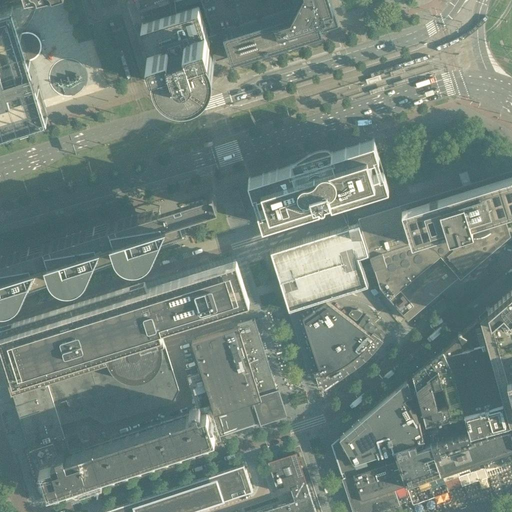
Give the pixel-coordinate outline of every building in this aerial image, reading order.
[(0,128),(53,111),(51,106),(48,98),(35,55),(39,51),(40,48),(41,45),(41,39),(39,34),(35,31),(31,29),(26,28),(17,0),(3,0),(0,1),(0,128)] [(134,0),(138,12),(175,0),(200,0),(210,30),(234,23),(287,7),(290,0),(134,0)] [(181,0),(168,4),(169,10),(200,1),(200,0),(181,0)] [(290,0),(287,7),(234,23),(210,30),(205,32),(209,48),(212,57),(227,52),(228,55),(336,20),(329,0),(290,0)] [(153,56),(153,63),(154,68),(158,75),(164,81),(171,84),(177,86),(185,87),(193,85),(196,84),(198,82),(201,81),(202,79),(204,78),(205,76),(207,74),(208,72),(209,71),(209,70),(210,68),(211,66),(212,64),(212,62),(212,59),(212,57),(209,48),(205,32),(197,3),(139,21),(151,56),(153,56)] [(292,163),(249,177),(254,192),(259,208),(264,224),(321,206),(320,204),(322,203),(324,204),(325,204),(327,204),(329,202),(330,201),(332,200),(332,202),(389,185),(384,169),(379,153),(374,138),(332,151),(331,152),(329,150),(328,149),(325,148),(323,148),(321,149),(320,149),(317,150),(313,151),(310,153),(297,160),(294,162),(292,163)] [(460,274),(461,276),(511,233),(506,218),(511,216),(511,167),(359,215),(360,220),(364,232),(369,249),(371,253),(373,261),(363,264),(365,270),(375,267),(381,285),(391,296),(409,317),(460,274)] [(205,191),(159,205),(0,255),(0,302),(1,303),(4,303),(7,303),(10,302),(13,301),(16,300),(19,298),(21,296),(23,293),(60,280),(63,281),(67,282),(70,283),(74,282),(78,281),(81,279),(84,277),(86,274),(88,271),(89,269),(122,257),(125,260),(129,261),(133,262),(137,262),(142,261),(145,260),(149,257),(152,254),(154,251),(156,245),(184,235),(178,217),(166,221),(167,220),(210,206),(219,203),(214,188),(205,191)] [(245,206),(240,189),(233,191),(238,208),(245,206)] [(0,302),(0,304),(1,304),(4,304),(9,304),(14,302),(18,300),(21,297),(62,282),(66,284),(72,284),(78,282),(84,279),(87,276),(89,273),(124,260),(129,262),(133,263),(138,263),(143,262),(147,260),(151,257),(154,253),(156,249),(188,237),(181,216),(178,217),(184,235),(156,245),(154,251),(152,254),(149,257),(145,260),(142,261),(137,262),(133,262),(129,261),(125,260),(122,257),(89,269),(88,271),(86,274),(84,277),(81,279),(78,281),(74,282),(70,283),(67,282),(63,281),(60,280),(23,293),(21,296),(19,298),(16,300),(13,301),(10,302),(7,303),(4,303),(1,303),(0,302)] [(363,264),(360,252),(369,249),(364,232),(360,220),(350,223),(271,247),(280,277),(289,306),(309,300),(319,297),(369,281),(365,270),(363,264)] [(190,272),(238,259),(237,255),(189,267),(190,272)] [(145,280),(0,325),(0,352),(14,396),(30,447),(64,436),(64,437),(65,437),(65,436),(61,423),(89,414),(104,422),(172,401),(179,389),(160,329),(174,324),(218,310),(249,300),(236,260),(147,288),(145,280)] [(511,287),(495,302),(489,307),(492,318),(508,376),(511,374),(511,287)] [(322,303),(319,297),(309,300),(312,309),(313,314),(317,327),(321,339),(325,351),(329,365),(320,368),(314,370),(315,372),(316,372),(319,383),(322,382),(325,385),(339,376),(340,377),(349,371),(357,365),(366,358),(373,351),(379,344),(384,338),(373,330),(371,333),(363,326),(370,316),(366,313),(359,323),(327,299),(322,303)] [(309,300),(289,306),(293,320),(304,317),(313,314),(312,309),(309,300)] [(511,421),(511,391),(508,376),(492,318),(489,307),(480,315),(481,319),(477,317),(463,331),(461,329),(459,330),(459,331),(460,333),(444,348),(446,352),(454,369),(464,411),(470,430),(470,433),(472,438),(511,426),(510,422),(511,421)] [(357,319),(363,311),(358,308),(352,308),(348,313),(357,319)] [(304,317),(293,320),(297,333),(308,329),(317,327),(313,314),(304,317)] [(237,324),(238,326),(242,337),(259,332),(254,318),(252,319),(237,324)] [(284,412),(276,387),(259,392),(255,379),(250,365),(242,337),(238,326),(192,340),(211,403),(205,405),(207,411),(215,435),(215,433),(224,430),(225,432),(226,432),(284,412)] [(321,339),(317,327),(308,329),(297,333),(301,345),(312,342),(321,339)] [(268,360),(259,332),(242,337),(250,365),(268,360)] [(312,342),(301,345),(305,357),(316,354),(325,351),(321,339),(312,342)] [(444,348),(413,372),(417,385),(423,409),(426,422),(431,441),(438,439),(470,430),(464,411),(454,369),(446,352),(444,348)] [(316,354),(305,357),(309,371),(314,370),(320,368),(329,365),(325,351),(316,354)] [(268,360),(250,365),(255,379),(272,373),(268,360)] [(272,373),(255,379),(259,392),(276,387),(275,383),(272,373)] [(425,437),(408,377),(349,428),(341,435),(355,460),(394,448),(397,447),(409,443),(416,440),(425,437)] [(190,413),(70,452),(65,437),(64,437),(64,436),(30,447),(47,498),(198,448),(210,444),(217,442),(216,438),(215,435),(207,411),(201,413),(200,410),(201,410),(200,405),(189,408),(190,413)] [(482,457),(508,448),(511,446),(511,421),(510,422),(511,426),(472,438),(470,433),(470,430),(438,439),(431,441),(436,453),(441,470),(442,471),(456,466),(482,457)] [(355,460),(341,435),(332,442),(344,475),(354,473),(358,471),(355,460)] [(436,453),(431,441),(427,442),(425,437),(416,440),(409,443),(397,447),(394,448),(398,458),(400,463),(403,473),(406,482),(410,481),(414,480),(428,475),(441,470),(436,453)] [(508,448),(482,457),(488,476),(508,469),(506,461),(508,458),(509,455),(509,452),(508,448)] [(316,511),(296,451),(268,460),(278,492),(290,488),(294,499),(254,511),(316,511)] [(463,485),(488,476),(482,457),(456,466),(459,475),(463,485)] [(398,458),(358,471),(354,473),(344,475),(342,476),(354,511),(371,511),(400,503),(395,486),(406,482),(403,473),(400,463),(398,458)] [(445,480),(459,475),(456,466),(442,471),(445,480)] [(183,511),(226,498),(251,489),(250,485),(248,481),(247,478),(246,476),(244,474),(243,475),(240,474),(240,472),(237,472),(234,472),(232,472),(230,467),(180,484),(117,504),(119,509),(116,511),(114,511),(183,511)] [(442,471),(441,470),(428,475),(435,496),(449,491),(445,480),(442,471)] [(414,503),(435,496),(428,475),(414,480),(410,481),(406,482),(414,503)]
